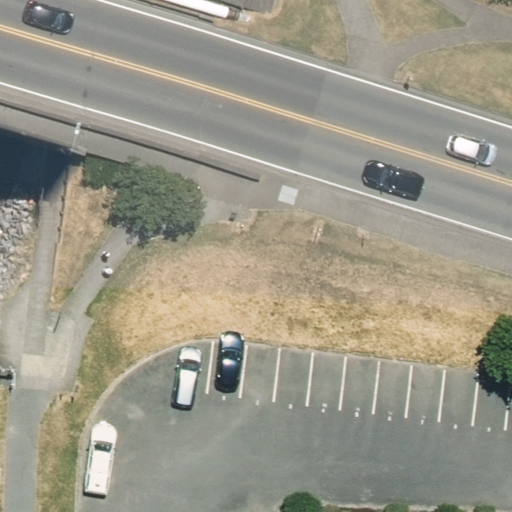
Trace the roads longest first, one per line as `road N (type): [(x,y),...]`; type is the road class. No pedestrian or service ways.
road 1 (primary): [(0,23),(333,128)]
road 2 (primary): [(511,184),(333,128)]
